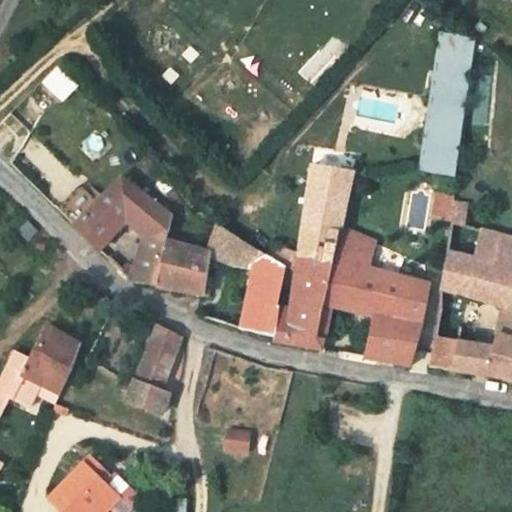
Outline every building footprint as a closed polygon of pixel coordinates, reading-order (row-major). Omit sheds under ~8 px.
[(448,176),(468,36),(433,31),(412,171),(448,176)] [(45,75),(29,91),(42,101),(58,85),(45,75)] [(335,209),(343,171),(343,169),(303,167),(289,274),(284,310),(277,309),(270,345),(316,353),(318,339),(311,337),(317,304),(367,314),(354,359),(406,362),(410,347),(417,323),(424,283),(422,282),(356,267),(326,261),(335,209)] [(335,209),(362,215),(368,176),(343,171),(335,209)] [(198,225),(150,188),(93,238),(114,263),(138,241),(165,263),(140,293),(142,296),(197,311),(213,275),(256,291),(242,340),(270,345),(277,309),(284,271),(287,250),(239,222),(227,253),(193,237),(198,225)] [(430,188),(424,214),(442,218),(444,205),(446,190),(430,188)] [(442,218),(493,236),(511,242),(511,227),(444,205),(442,218)] [(362,215),(335,209),(326,261),(356,267),(362,241),(367,216),(362,215)] [(442,218),(436,259),(488,281),(493,236),(442,218)] [(511,242),(493,236),(488,281),(511,291),(511,242)] [(362,241),(356,267),(422,282),(418,263),(362,241)] [(481,343),(488,281),(436,259),(427,323),(451,328),(449,337),(481,343)] [(289,274),(284,271),(277,309),(284,310),(289,274)] [(502,377),(511,325),(511,291),(488,281),(481,343),(449,337),(451,328),(427,323),(427,325),(423,351),(421,363),(484,374),(502,377)] [(423,351),(427,325),(417,323),(410,347),(423,351)] [(511,325),(502,377),(511,378),(511,325)] [(26,362),(20,382),(36,391),(53,402),(72,349),(40,329),(26,362)] [(131,394),(157,410),(182,356),(167,347),(155,339),(131,394)] [(29,405),(36,391),(20,382),(26,362),(9,355),(0,377),(0,418),(5,421),(13,399),(29,405)] [(157,433),(166,414),(157,410),(131,394),(120,417),(157,433)] [(53,402),(49,415),(68,422),(73,411),(53,402)] [(239,430),(218,429),(217,447),(239,448),(239,430)] [(64,511),(96,511),(112,497),(101,485),(92,476),(101,465),(91,456),(50,496),(59,506),(64,511)] [(101,465),(92,476),(101,485),(110,474),(101,465)]
